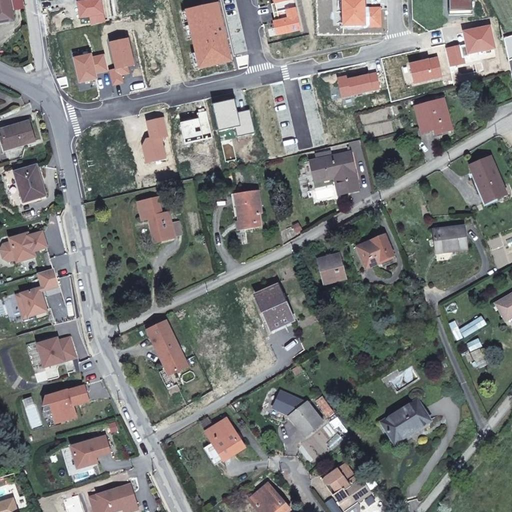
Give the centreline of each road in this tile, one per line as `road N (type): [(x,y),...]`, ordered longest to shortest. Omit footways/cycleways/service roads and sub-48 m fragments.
road 1 (residential): [(99,338),(297,245),(511,122)]
road 2 (residential): [(99,338),(49,98)]
road 3 (unknown): [(49,98),(65,111),(101,108),(251,70)]
road 4 (residential): [(182,511),(99,338)]
road 5 (unknown): [(251,70),(397,34),(405,0)]
road 6 (unknown): [(147,432),(268,365),(280,341)]
road 7 (residential): [(421,511),(511,399)]
road 8 (unknown): [(484,435),(431,306)]
